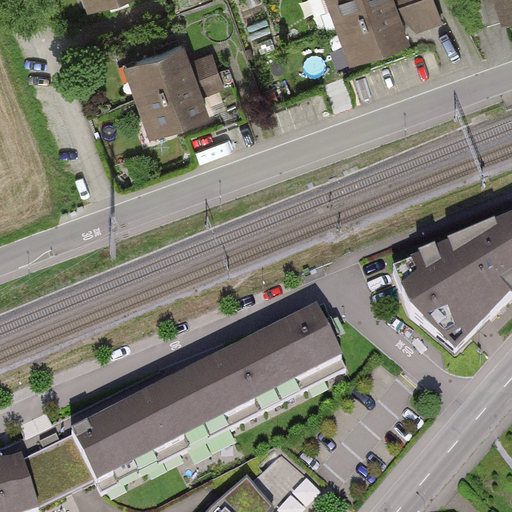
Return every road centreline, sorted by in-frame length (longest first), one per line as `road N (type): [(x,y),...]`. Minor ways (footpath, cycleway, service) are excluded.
road 1 (residential): [(477,418),(334,290),(0,424)]
road 2 (residential): [(511,81),(0,266)]
road 3 (primary): [(477,418),(398,511)]
